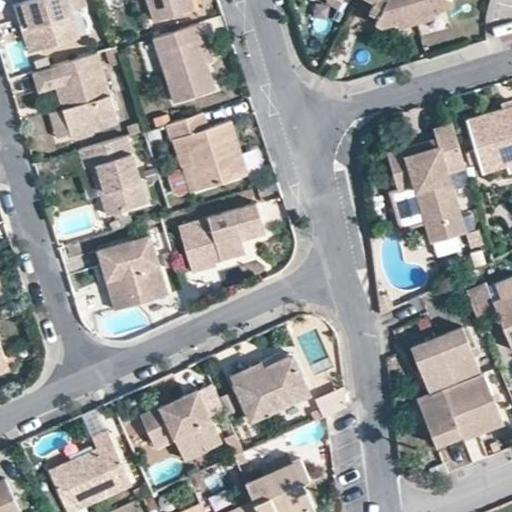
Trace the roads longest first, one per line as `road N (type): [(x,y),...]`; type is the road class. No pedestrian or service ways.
road 1 (residential): [(341,268),(82,385)]
road 2 (residential): [(82,385),(0,125)]
road 3 (residential): [(341,268),(371,393),(384,511)]
road 4 (residential): [(511,62),(302,127)]
road 5 (residential): [(302,127),(341,268)]
road 6 (residential): [(262,0),(302,127)]
